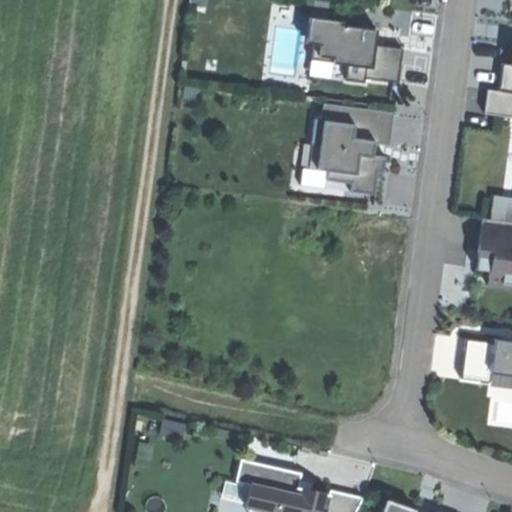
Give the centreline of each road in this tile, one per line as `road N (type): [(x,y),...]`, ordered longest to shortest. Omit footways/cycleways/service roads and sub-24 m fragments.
road 1 (track): [(173,0),(101,511)]
road 2 (residential): [(460,0),(404,406),(410,438)]
